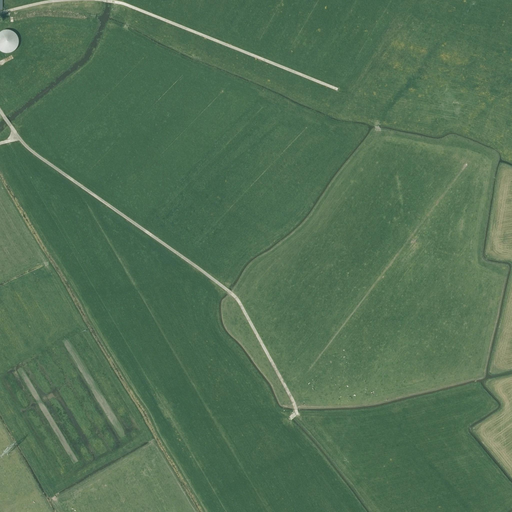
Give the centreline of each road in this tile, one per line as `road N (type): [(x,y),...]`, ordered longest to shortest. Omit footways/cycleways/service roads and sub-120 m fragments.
road 1 (track): [(0,111),(24,145),(235,297),(294,403),(289,419)]
road 2 (track): [(336,89),(102,0)]
